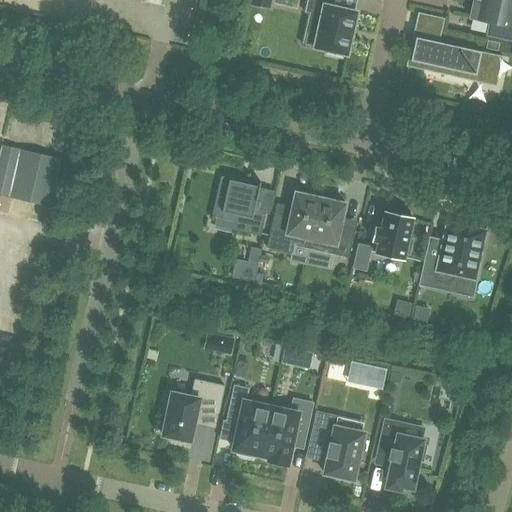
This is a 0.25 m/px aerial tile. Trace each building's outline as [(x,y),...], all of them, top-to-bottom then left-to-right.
[(305,0),(303,11),(308,12),(319,15),(312,46),(312,47),(327,50),(326,55),(342,59),(343,54),(347,55),(356,12),(329,6),(330,0),(305,0)] [(473,0),(470,17),(489,22),(486,35),(511,41),(511,0),(478,0),(478,1),(473,0)] [(406,64),(405,66),(486,84),(493,56),(502,58),(502,56),(415,37),(409,65),(406,64)] [(488,40),(486,48),(497,51),(499,43),(488,40)] [(0,145),(0,194),(10,197),(48,205),(59,159),(21,150),(0,145)] [(211,215),(211,217),(233,222),(231,229),(260,236),(265,211),(258,209),(259,202),(255,201),(260,182),(258,181),(257,187),(251,186),(252,183),(220,176),(220,177),(224,178),(220,194),(217,193),(216,200),(219,200),(215,216),(211,215)] [(274,212),(266,247),(292,253),(293,245),(309,249),(321,194),(308,191),(308,195),(296,193),(296,192),(295,192),(294,194),(295,194),(290,216),(274,212)] [(321,194),(309,249),(348,258),(354,231),(339,228),(344,205),(345,203),(343,203),(332,201),(332,197),(321,194)] [(375,227),(372,241),(377,242),(374,253),(403,259),(405,254),(409,255),(412,240),(408,239),(413,218),(410,218),(411,214),(396,210),(395,214),(384,212),(380,228),(375,227)] [(425,256),(419,284),(452,291),(455,275),(475,279),(485,231),(446,222),(438,259),(425,256)] [(358,244),(352,267),(365,270),(371,247),(358,244)] [(250,246),(246,263),(257,266),(261,249),(250,246)] [(258,275),(255,287),(271,291),(274,278),(258,275)] [(416,307),(413,320),(425,322),(428,310),(416,307)] [(237,361),(234,374),(243,376),(246,363),(237,361)] [(391,372),(389,381),(399,383),(401,374),(391,372)] [(167,410),(162,435),(173,438),(172,442),(186,445),(187,441),(190,441),(194,424),(197,410),(218,415),(224,385),(194,379),(190,396),(171,392),(170,396),(166,395),(163,409),(167,410)] [(226,421),(226,423),(238,426),(234,442),(232,450),(236,450),(235,455),(250,458),(251,454),(260,456),(271,407),(244,401),(247,389),(234,386),(226,421)] [(271,407),(260,456),(268,457),(268,461),(286,465),(290,447),(293,434),(304,436),(312,403),(293,399),(291,411),(271,407)] [(320,413),(315,439),(328,442),(325,456),(327,456),(326,462),(323,473),(353,480),(363,433),(362,433),(334,426),(337,416),(320,413)] [(384,419),(376,453),(388,456),(388,459),(391,459),(389,467),(385,487),(400,490),(401,486),(412,489),(418,460),(422,461),(425,445),(421,444),(423,440),(398,434),(401,423),(384,419)]
